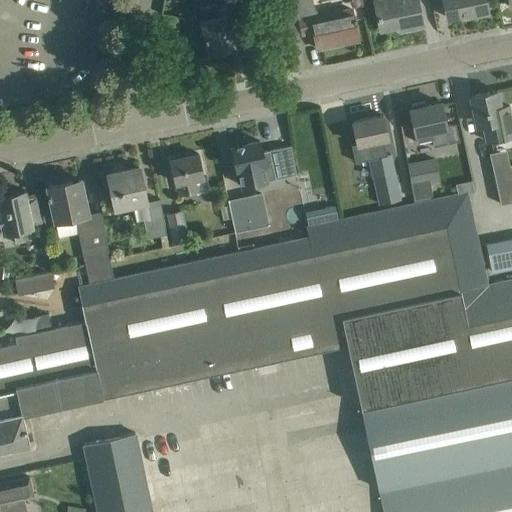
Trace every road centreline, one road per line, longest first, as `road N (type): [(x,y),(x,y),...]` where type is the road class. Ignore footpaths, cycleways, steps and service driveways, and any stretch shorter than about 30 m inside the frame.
road 1 (residential): [(137,122),(511,44)]
road 2 (residential): [(0,152),(137,122)]
road 3 (residential): [(137,122),(132,100),(148,0)]
